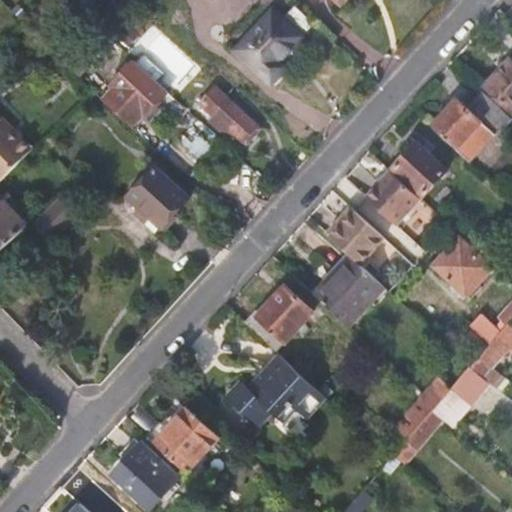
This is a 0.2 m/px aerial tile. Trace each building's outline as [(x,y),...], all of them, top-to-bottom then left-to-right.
[(119,14),(132,0),(109,0),(107,3),(119,14)] [(119,14),(107,3),(91,20),(103,31),(119,14)] [(304,33),(315,23),(295,4),(285,14),(304,33)] [(273,11),(237,49),(272,81),(286,66),(279,60),(300,37),(273,11)] [(131,26),(120,37),(130,47),(141,36),(131,26)] [(93,65),(70,43),(56,56),(69,68),(80,79),(93,65)] [(60,77),(69,68),(56,56),(48,65),(60,77)] [(511,60),(511,59),(485,88),(511,112),(511,60)] [(134,129),(168,92),(135,60),(111,85),(114,89),(104,100),(134,129)] [(214,86),(199,102),(214,116),(211,120),(230,137),(234,133),(247,143),(261,128),(214,86)] [(501,136),(511,123),(511,118),(483,92),(468,109),(457,99),(434,124),(472,159),(497,132),(501,136)] [(0,179),(33,148),(0,114),(0,179)] [(418,142),(393,168),(424,196),(449,170),(418,142)] [(156,167),(130,196),(167,229),(180,216),(177,212),(191,197),(156,167)] [(391,171),(367,198),(397,225),(422,198),(391,171)] [(2,197),(0,199),(0,248),(26,222),(2,197)] [(60,199),(38,222),(38,227),(48,237),(55,239),(77,216),(60,199)] [(355,211),(331,238),(354,259),(361,265),(385,239),(355,211)] [(467,296),(496,266),(462,235),(434,266),(467,296)] [(351,326),(386,288),(354,259),(332,283),(328,280),(316,293),(351,326)] [(256,312),(247,322),(279,352),(315,312),(287,286),(259,315),(256,312)] [(464,340),(480,355),(508,324),(511,318),(511,305),(495,324),(484,314),(472,328),(473,329),(464,340)] [(511,347),(511,326),(508,324),(480,355),(471,366),(470,367),(483,377),(503,393),(510,383),(493,368),(511,347)] [(308,418),(328,397),(280,353),(248,387),(240,380),(225,397),(258,429),(273,412),(285,423),(298,410),(308,418)] [(483,377),(470,367),(451,389),(437,405),(432,410),(445,421),(483,377)] [(438,377),(424,393),(437,405),(451,389),(438,377)] [(394,429),(407,439),(432,410),(437,405),(424,393),(394,429)] [(186,409),(155,442),(189,474),(220,439),(186,409)] [(408,465),(445,421),(432,410),(407,439),(394,454),(408,465)] [(144,442),(114,474),(152,509),(183,478),(144,442)]
